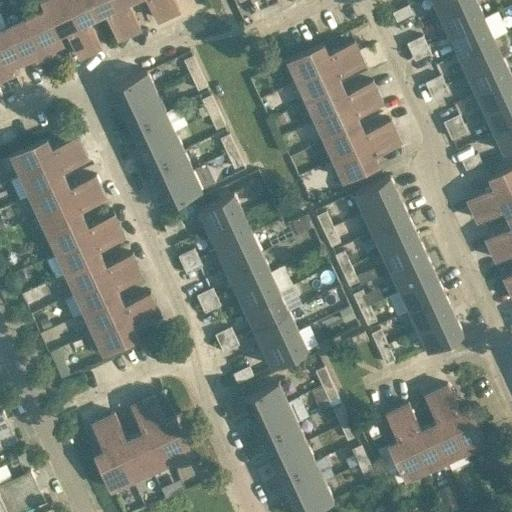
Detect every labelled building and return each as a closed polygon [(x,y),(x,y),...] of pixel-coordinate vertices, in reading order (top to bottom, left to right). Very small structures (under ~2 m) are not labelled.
[(91,48),(68,0),(45,0),(47,4),(63,39),(64,39),(60,30),(68,26),(80,53),(91,48)] [(98,12),(92,0),(68,0),(91,48),(102,43),(89,16),(98,12)] [(130,30),(116,0),(92,0),(98,12),(107,8),(120,35),(130,30)] [(116,0),(130,30),(141,25),(129,0),(116,0)] [(151,0),(159,17),(169,12),(164,0),(151,0)] [(164,0),(169,12),(180,7),(177,0),(164,0)] [(435,0),(441,11),(463,0),(435,0)] [(478,0),(463,0),(441,11),(450,30),(485,14),(478,0)] [(409,2),(393,9),(398,18),(413,10),(409,2)] [(63,39),(47,4),(27,13),(52,66),(62,61),(54,43),(63,39)] [(52,66),(27,13),(8,22),(24,57),(33,53),(41,71),(52,66)] [(485,14),(450,30),(459,50),(494,34),(485,14)] [(24,57),(8,22),(0,25),(0,57),(12,84),(23,80),(15,62),(24,57)] [(412,48),(427,41),(423,32),(408,39),(412,48)] [(494,34),(459,50),(468,70),(504,53),(494,34)] [(298,77),(360,48),(355,38),(329,50),(324,40),(289,57),(298,77)] [(431,50),(427,41),(412,48),(416,57),(431,50)] [(307,97),(343,80),(338,72),(365,59),(360,48),(298,77),(307,97)] [(185,56),(192,71),(201,67),(194,52),(185,56)] [(511,71),(504,53),(468,70),(477,90),(511,73),(511,71)] [(0,57),(0,85),(2,89),(12,84),(0,57)] [(157,87),(148,68),(148,67),(112,83),(122,103),(157,87)] [(201,67),(192,71),(199,86),(208,82),(201,67)] [(426,79),(430,88),(446,80),(441,72),(426,79)] [(511,73),(477,90),(487,109),(511,97),(511,73)] [(316,116),(378,88),(373,77),(347,89),(343,80),(307,97),(316,116)] [(450,89),(446,80),(430,88),(434,96),(450,89)] [(157,87),(122,103),(131,123),(166,107),(157,87)] [(326,136),(361,120),(357,111),(383,98),(378,88),(316,116),(326,136)] [(203,96),(210,111),(219,106),(212,91),(203,96)] [(496,129),(511,121),(511,97),(487,109),(496,129)] [(226,121),(219,106),(210,111),(217,126),(226,121)] [(131,123),(140,143),(175,126),(166,107),(131,123)] [(444,118),(448,127),(464,120),(460,111),(444,118)] [(361,120),(326,136),(335,156),(397,127),(392,116),(365,129),(361,120)] [(468,128),(464,120),(448,127),(452,136),(468,128)] [(511,121),(496,129),(505,149),(511,145),(511,121)] [(140,143),(149,163),(185,146),(175,126),(140,143)] [(397,127),(335,156),(344,176),(379,160),(375,150),(402,137),(397,127)] [(221,134),(228,150),(237,145),(230,130),(221,134)] [(52,145),(48,135),(12,151),(22,171),(84,142),(79,132),(52,145)] [(31,191),(66,174),(62,166),(89,154),(84,142),(22,171),(31,191)] [(244,160),(237,145),(228,150),(235,165),(244,160)] [(159,183),(194,166),(185,146),(149,163),(159,183)] [(463,157),(467,166),(482,159),(478,150),(463,157)] [(473,205),(511,187),(511,163),(490,173),(495,183),(468,195),(473,205)] [(194,166),(159,183),(168,202),(203,186),(194,166)] [(40,210),(102,182),(97,171),(70,184),(66,174),(31,191),(40,210)] [(355,188),(355,189),(364,208),(400,192),(391,172),(355,188)] [(40,210),(49,230),(84,214),(80,205),(107,193),(102,182),(40,210)] [(505,204),(509,213),(511,211),(511,187),(473,205),(478,217),(505,204)] [(199,205),(208,225),(244,208),(235,189),(199,205)] [(400,192),(364,208),(374,228),(409,212),(400,192)] [(208,225),(218,245),(253,228),(244,208),(208,225)] [(324,227),(333,223),(327,208),(317,212),(324,227)] [(308,210),(291,217),(298,231),(314,224),(308,210)] [(49,230),(58,250),(120,221),(115,211),(89,223),(84,214),(49,230)] [(511,222),(486,234),(491,245),(511,235),(511,211),(509,213),(511,219),(511,222)] [(409,212),(374,228),(383,248),(418,231),(409,212)] [(180,214),(165,222),(169,230),(185,223),(180,214)] [(125,232),(120,221),(58,250),(67,270),(103,253),(98,244),(125,232)] [(333,223),(324,227),(332,244),(341,239),(333,223)] [(262,248),(253,228),(218,245),(227,264),(262,248)] [(418,231),(383,248),(392,268),(427,251),(418,231)] [(511,248),(511,235),(491,245),(496,256),(511,248)] [(179,252),(183,261),(199,254),(195,245),(179,252)] [(342,267),(352,262),(345,247),(335,252),(342,267)] [(271,268),(262,248),(227,264),(236,284),(271,268)] [(103,253),(67,270),(77,289),(139,261),(133,250),(107,262),(103,253)] [(427,251),(392,268),(401,287),(436,271),(427,251)] [(203,262),(199,254),(183,261),(187,270),(203,262)] [(139,261),(77,289),(86,309),(121,293),(117,283),(143,271),(139,261)] [(359,278),(352,262),(342,267),(350,282),(359,278)] [(24,267),(15,271),(20,281),(28,277),(24,267)] [(236,284),(245,304),(281,287),(271,268),(236,284)] [(436,271),(401,287),(410,307),(446,291),(436,271)] [(198,291),(202,300),(217,293),(213,284),(198,291)] [(245,304),(255,324),(290,307),(281,287),(245,304)] [(360,306),(370,302),(365,291),(363,287),(353,291),(360,306)] [(95,329),(157,300),(152,289),(125,301),(121,293),(86,309),(95,329)] [(446,291),(410,307),(419,327),(455,310),(446,291)] [(221,302),(217,293),(202,300),(206,309),(221,302)] [(157,300),(95,329),(104,349),(139,332),(135,323),(161,310),(157,300)] [(377,317),(370,302),(360,306),(368,322),(377,317)] [(255,324),(264,343),(299,327),(290,307),(255,324)] [(357,319),(352,307),(342,311),(347,324),(357,319)] [(455,310),(419,327),(429,347),(464,330),(455,310)] [(44,326),(51,323),(48,315),(41,318),(44,326)] [(216,331),(220,340),(236,333),(231,323),(216,331)] [(372,330),(379,345),(388,341),(381,325),(372,330)] [(273,363),(308,347),(299,327),(264,343),(273,363)] [(365,327),(352,333),(356,343),(369,337),(365,327)] [(239,341),(236,333),(220,340),(224,348),(239,341)] [(395,356),(388,341),(379,345),(386,360),(395,356)] [(238,379),(254,372),(250,363),(234,370),(238,379)] [(316,367),(323,382),(332,378),(325,363),(316,367)] [(253,414),(288,398),(279,378),(244,394),(253,414)] [(339,393),(332,378),(323,382),(330,397),(339,393)] [(467,447),(487,438),(470,403),(460,407),(448,380),(438,385),(467,447)] [(467,447),(438,385),(427,390),(440,418),(431,423),(447,456),(467,447)] [(143,395),(172,457),(192,448),(176,413),(166,417),(154,391),(143,395)] [(253,414),(262,434),(298,417),(309,412),(299,393),(288,398),(253,414)] [(153,466),(172,457),(143,395),(133,400),(145,427),(136,431),(153,466)] [(447,456),(431,423),(422,427),(409,399),(398,404),(427,466),(447,456)] [(334,406),(341,421),(350,417),(343,402),(334,406)] [(427,466),(398,404),(388,409),(400,435),(390,440),(401,463),(407,475),(427,466)] [(0,428),(11,423),(4,408),(0,409),(0,428)] [(115,409),(104,414),(133,476),(153,466),(136,431),(127,435),(115,409)] [(133,476),(104,414),(94,419),(106,445),(96,450),(113,485),(133,476)] [(298,417),(262,434),(271,454),(307,437),(298,418),(298,417)] [(357,432),(350,417),(341,421),(348,436),(357,432)] [(11,423),(0,428),(0,446),(18,438),(11,423)] [(316,457),(307,437),(271,454),(281,474),(316,457)] [(353,446),(355,451),(360,461),(369,457),(362,442),(353,446)] [(360,461),(355,451),(346,455),(350,465),(360,461)] [(325,477),(316,457),(281,474),(290,494),(325,477)] [(369,457),(360,461),(366,475),(375,471),(369,457)] [(0,476),(11,471),(7,462),(0,464),(0,476)] [(0,500),(39,482),(32,467),(0,481),(0,500)] [(301,511),(335,497),(325,477),(290,494),(298,511),(301,511)] [(39,482),(0,500),(0,511),(15,511),(46,498),(39,482)] [(445,484),(437,487),(447,509),(458,504),(448,483),(445,484)]
